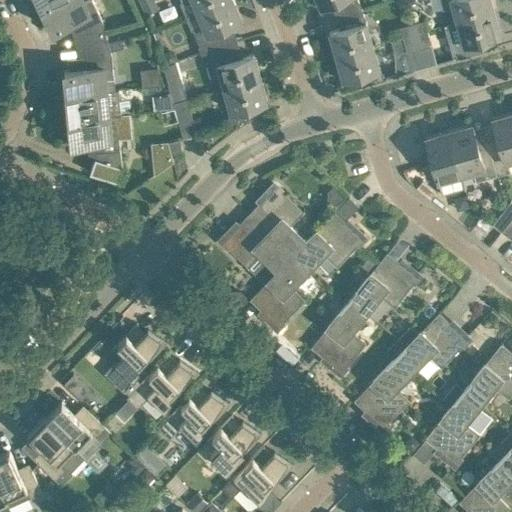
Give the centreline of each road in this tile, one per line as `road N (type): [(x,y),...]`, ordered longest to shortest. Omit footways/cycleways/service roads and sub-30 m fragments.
road 1 (residential): [(353,456),(142,251)]
road 2 (residential): [(511,285),(397,194),(367,112)]
road 3 (residential): [(142,251),(233,165),(318,120)]
road 4 (residential): [(0,395),(142,251)]
road 5 (residential): [(0,146),(29,75),(27,49),(4,0)]
road 6 (residential): [(367,112),(511,67)]
road 7 (residential): [(318,120),(281,0)]
